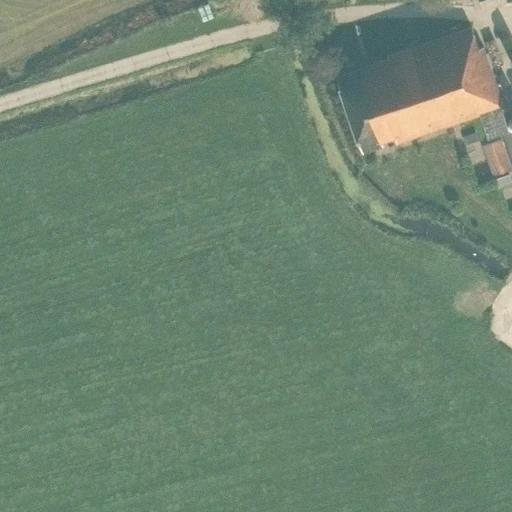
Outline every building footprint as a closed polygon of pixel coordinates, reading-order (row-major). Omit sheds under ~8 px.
[(415,135),(480,114),(500,107),(503,106),(483,45),(478,47),(471,26),(387,55),(388,57),(415,135)] [(415,135),(388,57),(337,75),(362,151),(383,144),(382,140),(394,136),(396,142),(415,135)] [(500,107),(480,114),(487,137),(502,132),(511,159),(511,128),(508,130),(500,107)] [(501,137),(482,144),(492,174),(511,168),(501,137)] [(511,182),(511,181),(509,172),(495,177),(499,187),(511,182)]
